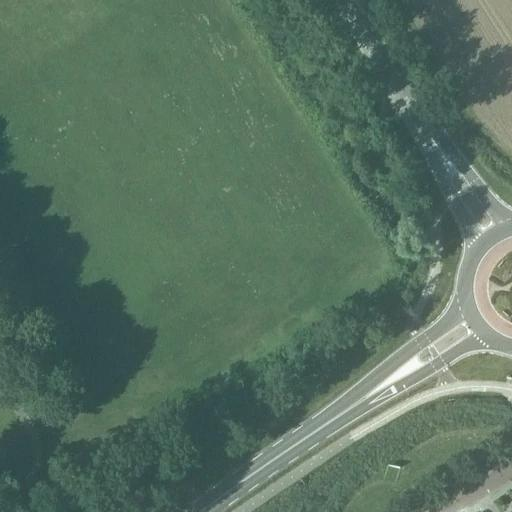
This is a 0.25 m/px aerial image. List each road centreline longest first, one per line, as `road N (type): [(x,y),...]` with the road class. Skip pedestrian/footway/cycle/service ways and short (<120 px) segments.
road 1 (secondary): [(340,412),(354,413),(469,343),(492,339)]
road 2 (secondary): [(465,298),(452,318),(340,412)]
road 3 (unclassified): [(428,133),(341,0)]
road 4 (unclassified): [(428,133),(426,146),(474,253)]
road 5 (unclassified): [(511,222),(428,133)]
